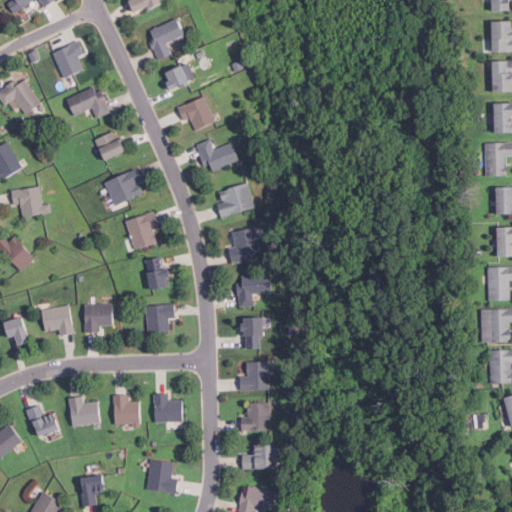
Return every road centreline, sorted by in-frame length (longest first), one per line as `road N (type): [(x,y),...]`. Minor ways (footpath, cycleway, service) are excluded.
road 1 (residential): [(204,511),(212,486),(210,361),(199,254),(174,170),(94,0)]
road 2 (residential): [(0,388),(63,368),(210,361)]
